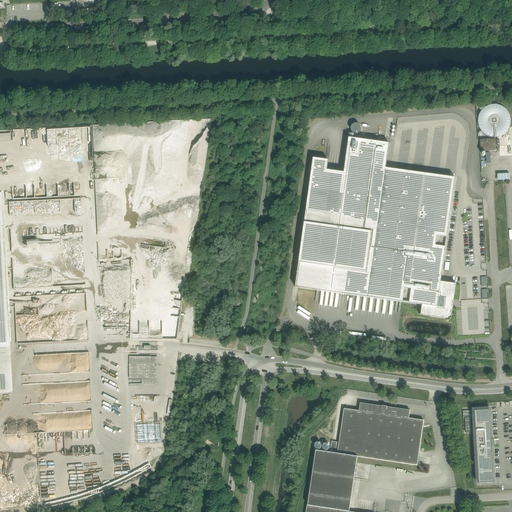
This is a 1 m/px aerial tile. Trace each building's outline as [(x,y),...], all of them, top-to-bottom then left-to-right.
[(10,133),(0,133),(0,141),(11,141),(10,133)] [(313,158),(295,287),(296,287),(379,299),(421,305),(422,305),(422,307),(421,314),(420,314),(420,315),(442,318),(444,318),(445,318),(446,317),(448,317),(449,316),(450,315),(451,314),(451,313),(452,312),(452,311),(456,283),(455,283),(455,284),(446,283),(441,282),(443,265),(455,178),(406,171),(386,168),(387,158),(389,143),(352,138),(349,138),(344,172),(327,170),(329,160),(313,158)] [(496,139),(480,140),(481,151),(496,150),(496,139)] [(0,357),(10,357),(10,348),(9,345),(9,340),(4,236),(1,193),(0,193),(0,357)] [(129,356),(129,385),(157,385),(157,356),(129,356)] [(313,450),(305,511),(350,511),(357,457),(417,464),(423,420),(408,418),(410,409),(358,403),(358,410),(343,408),(337,453),(313,450)] [(478,483),(493,482),(489,410),(474,410),(478,483)] [(134,437),(135,443),(147,443),(162,442),(161,422),(155,422),(134,423),(134,437)]
